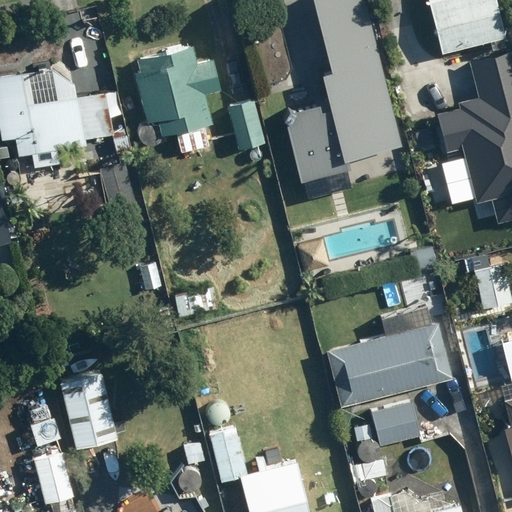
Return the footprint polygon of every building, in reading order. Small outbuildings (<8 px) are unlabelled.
[(283,103),(301,172),(353,159),(350,148),(402,135),(367,0),(314,0),(331,64),(320,67),(327,92),(283,103)] [(499,0),(430,0),(444,51),(492,38),(495,47),(511,43),(499,0)] [(137,70),(149,119),(161,116),(165,132),(178,128),(184,149),(211,142),(206,121),(214,119),(207,89),(223,85),(216,56),(198,60),(194,43),(174,48),(177,60),(137,70)] [(491,186),(497,211),(511,207),(511,47),(474,57),(483,94),(435,106),(444,143),(460,139),(473,191),(491,186)] [(37,164),(61,160),(58,146),(88,141),(88,137),(108,133),(100,92),(80,95),(80,93),(69,95),(69,92),(58,94),(59,96),(48,98),(48,96),(38,97),(38,100),(31,101),(30,95),(33,94),(30,75),(27,76),(26,71),(0,75),(0,101),(6,136),(17,134),(20,152),(35,150),(37,164)] [(266,140),(255,96),(230,103),(241,146),(266,140)] [(139,209),(128,169),(104,176),(116,216),(139,209)] [(0,185),(0,235),(13,232),(0,185)] [(474,262),(482,299),(511,293),(503,256),(474,262)] [(178,292),(181,313),(205,309),(202,288),(178,292)] [(344,402),(454,374),(440,320),(330,348),(344,402)] [(469,370),(479,379),(487,371),(476,362),(469,370)] [(63,379),(78,446),(118,436),(103,369),(63,379)] [(413,399),(373,408),(382,442),(422,433),(413,399)] [(35,417),(52,413),(49,401),(32,405),(35,417)] [(56,415),(33,422),(39,441),(62,434),(56,415)] [(143,420),(143,432),(155,431),(154,419),(143,420)] [(197,424),(184,426),(186,438),(199,436),(197,424)] [(248,471),(237,425),(211,431),(223,478),(243,473),(253,511),(312,511),(299,459),(268,467),(265,456),(259,458),(261,468),(248,471)] [(202,440),(185,443),(189,461),(206,457),(202,440)] [(36,456),(47,500),(52,499),(54,511),(77,511),(73,494),(75,493),(64,449),(36,456)] [(366,476),(388,473),(385,457),(363,461),(366,476)] [(465,511),(464,503),(434,510),(430,497),(421,499),(406,490),(373,498),(376,511),(465,511)]
